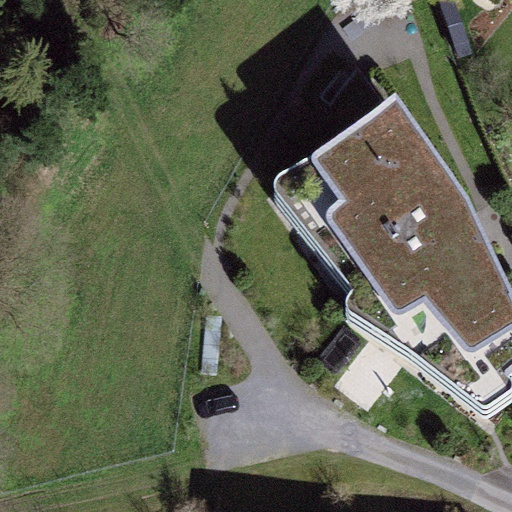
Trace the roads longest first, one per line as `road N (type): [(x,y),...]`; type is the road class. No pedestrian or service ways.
road 1 (track): [(67,0),(225,299)]
road 2 (track): [(301,416),(204,467),(0,507)]
